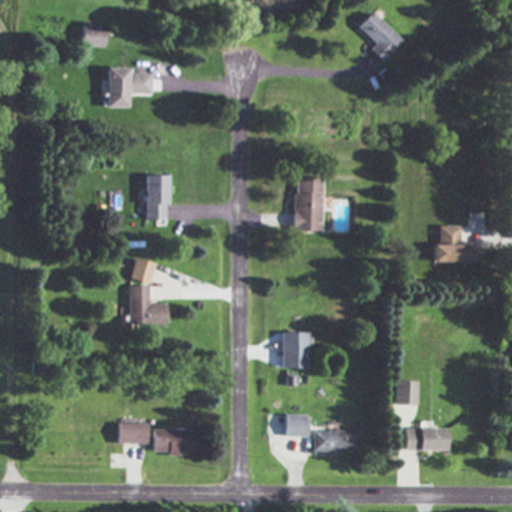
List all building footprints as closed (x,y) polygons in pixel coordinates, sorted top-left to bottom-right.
[(371,46),(367,51),(379,63),(398,43),(368,13),(354,28),(371,46)] [(101,48),(101,28),(78,28),(78,47),(101,48)] [(102,109),(124,109),(124,95),(146,95),(147,74),(124,74),(124,69),(102,69),(102,109)] [(164,221),(163,176),(140,177),(141,221),(164,221)] [(290,232),(319,232),(319,177),(291,177),(290,232)] [(429,264),(468,263),(467,245),(455,246),(455,227),(434,228),(435,245),(429,245),(429,264)] [(126,281),(146,285),(151,264),(130,260),(126,281)] [(144,287),(124,288),(124,327),(163,326),(163,305),(145,305),(144,287)] [(305,334),(278,334),(278,369),(305,370),(305,334)] [(390,406),(413,407),(414,383),(391,382),(390,406)] [(304,438),(305,416),(282,416),(281,438),(304,438)] [(144,424),(114,425),(114,446),(144,445),(144,424)] [(442,429),(401,430),(402,452),(443,452),(442,429)] [(181,458),(181,451),(191,451),(192,432),(149,431),(149,453),(164,454),(164,457),(181,458)] [(309,454),(355,453),(355,432),(309,432),(309,454)]
